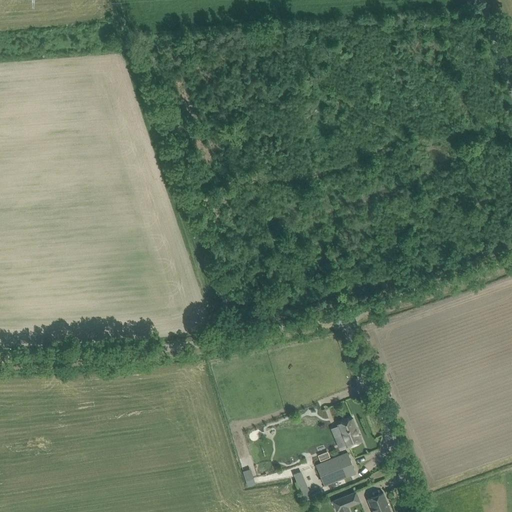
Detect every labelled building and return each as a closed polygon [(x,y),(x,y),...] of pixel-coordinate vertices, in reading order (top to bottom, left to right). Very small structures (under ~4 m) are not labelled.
[(338,424),(347,447),(362,441),(353,418),(338,424)] [(316,465),(324,486),(356,473),(348,452),(316,465)] [(247,479),(255,477),(252,467),(245,469),(247,479)] [(305,499),(313,496),(302,470),(295,473),(305,499)] [(367,499),(372,511),(391,511),(383,492),(367,499)] [(333,501),(337,511),(352,505),(348,495),(333,501)]
